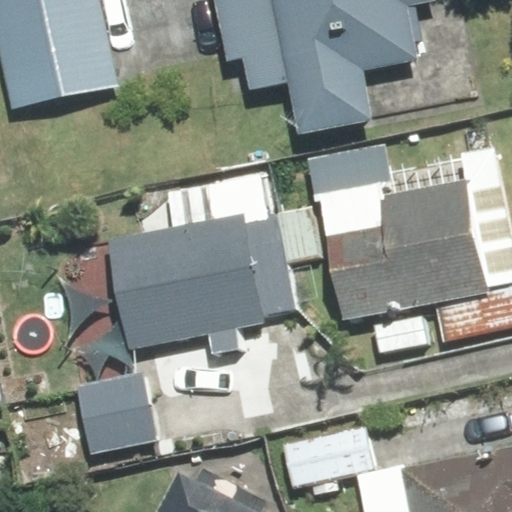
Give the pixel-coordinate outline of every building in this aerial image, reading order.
[(101,0),(0,0),(0,47),(15,116),(122,92),(101,0)] [(436,0),(215,0),(229,72),(246,68),(252,101),(292,93),(301,144),(376,130),(366,79),(424,68),(420,48),(428,46),(421,6),(437,2),(436,0)] [(381,174),(320,184),(344,328),(511,300),(511,187),(506,153),(465,160),(469,186),(385,200),(381,174)] [(247,218),(112,244),(133,357),(269,331),(247,218)] [(148,380),(79,393),(93,462),(162,449),(148,380)] [(511,511),(511,450),(359,479),(365,511),(511,511)] [(181,477),(161,511),(265,511),(269,506),(209,474),(201,488),(181,477)]
